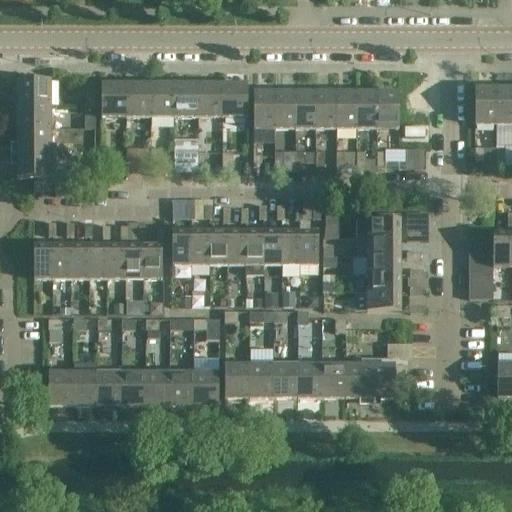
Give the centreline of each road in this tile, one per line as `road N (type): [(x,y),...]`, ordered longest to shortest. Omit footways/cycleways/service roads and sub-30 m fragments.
road 1 (residential): [(37,218),(99,218),(173,194),(447,196)]
road 2 (tertiary): [(0,42),(305,40)]
road 3 (residential): [(446,406),(447,196)]
road 4 (residential): [(447,196),(450,41)]
road 5 (residential): [(3,406),(0,260)]
road 6 (tertiary): [(305,40),(450,41)]
